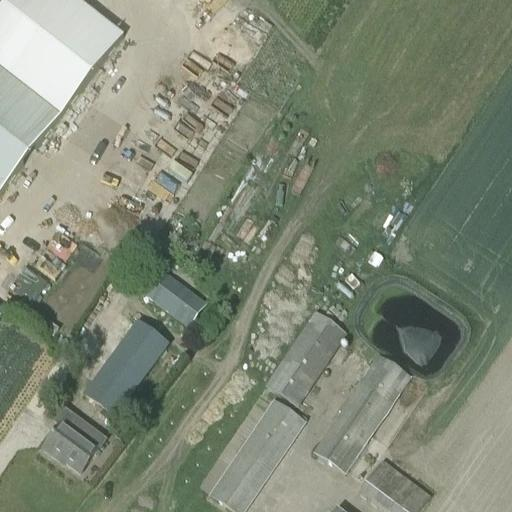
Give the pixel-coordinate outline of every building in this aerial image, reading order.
[(73,0),(11,0),(0,15),(0,69),(62,118),(124,39),(73,0)] [(0,197),(62,118),(0,69),(0,197)] [(42,245),(31,262),(55,279),(82,240),(66,229),(51,251),(42,245)] [(28,273),(16,297),(36,307),(48,282),(28,273)] [(191,334),(207,311),(159,276),(142,300),(191,334)] [(343,335),(314,315),(266,391),(296,410),(343,335)] [(172,349),(140,326),(83,404),(116,426),(172,349)] [(408,376),(377,357),(314,456),(345,475),(408,376)] [(247,511),(304,426),(272,405),(210,500),(228,511),(247,511)] [(80,477),(99,452),(105,443),(64,414),(58,422),(62,425),(42,452),(59,464),(60,462),(80,477)] [(418,511),(430,496),(382,463),(360,495),(383,511),(418,511)]
